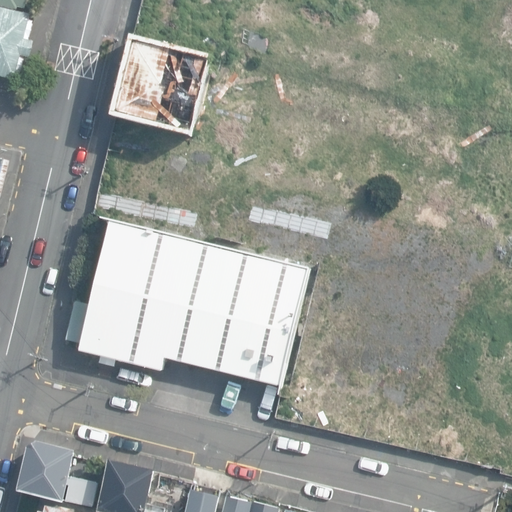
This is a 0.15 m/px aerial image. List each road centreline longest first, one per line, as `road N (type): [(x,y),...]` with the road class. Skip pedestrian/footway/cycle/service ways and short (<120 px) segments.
road 1 (unclassified): [(0,394),(471,511)]
road 2 (tertiary): [(67,127),(0,394)]
road 3 (tertiary): [(92,0),(67,127)]
